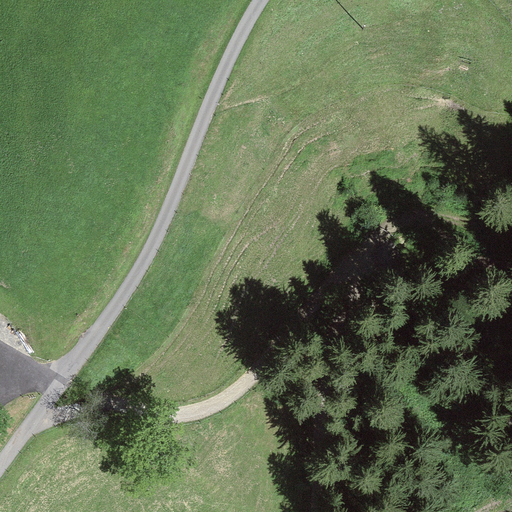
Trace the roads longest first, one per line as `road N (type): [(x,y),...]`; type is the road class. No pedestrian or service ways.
road 1 (track): [(32,420),(229,385),(309,282),(342,260),(363,271),(305,458),(313,511)]
road 2 (track): [(58,385),(147,255),(261,0)]
